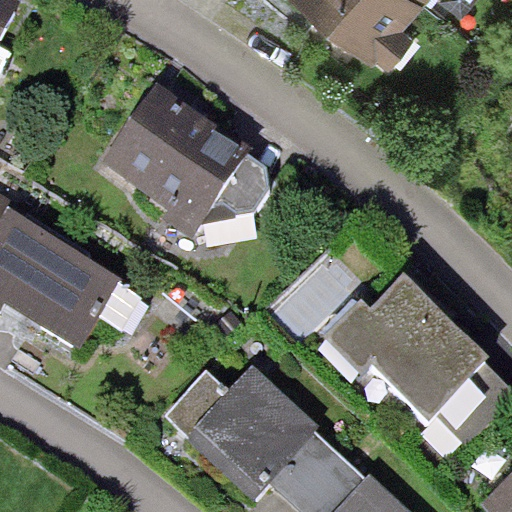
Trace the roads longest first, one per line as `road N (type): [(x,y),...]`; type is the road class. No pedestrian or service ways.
road 1 (residential): [(511,308),(281,98),(135,0)]
road 2 (residential): [(180,511),(0,378)]
